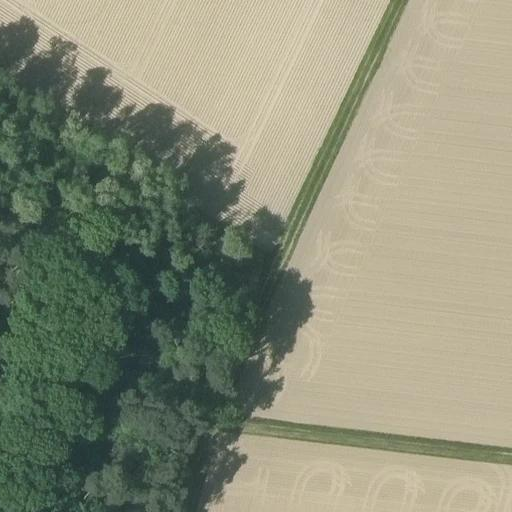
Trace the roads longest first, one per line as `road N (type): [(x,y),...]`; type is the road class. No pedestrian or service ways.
road 1 (track): [(401,0),(206,423),(181,511)]
road 2 (track): [(206,423),(511,458)]
